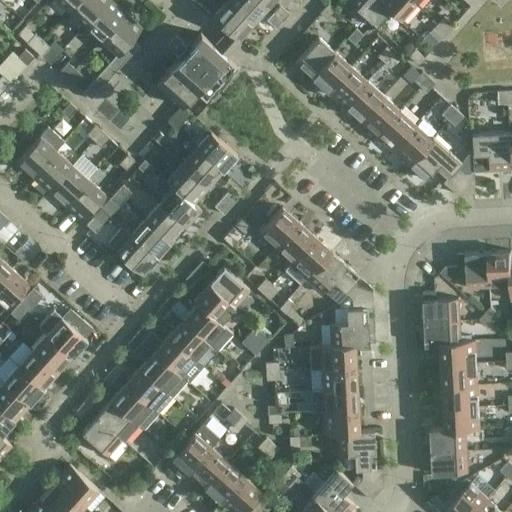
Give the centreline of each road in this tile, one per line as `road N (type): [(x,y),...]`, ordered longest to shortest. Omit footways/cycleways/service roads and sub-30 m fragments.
road 1 (residential): [(391,511),(405,478),(391,269),(407,245)]
road 2 (residential): [(134,312),(0,190)]
road 3 (residential): [(407,245),(295,143)]
